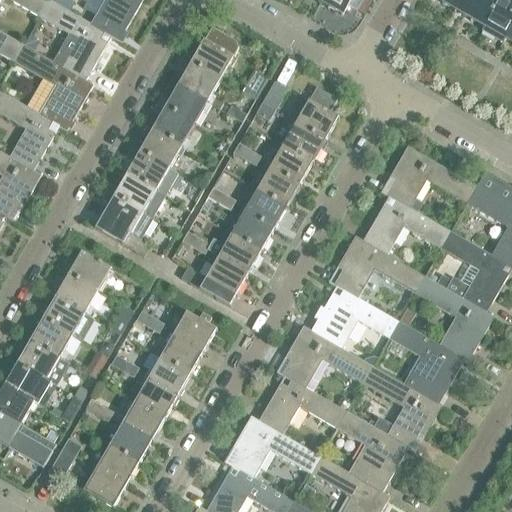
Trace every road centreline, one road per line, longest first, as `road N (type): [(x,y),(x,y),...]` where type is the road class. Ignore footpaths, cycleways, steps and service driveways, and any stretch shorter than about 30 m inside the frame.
road 1 (residential): [(156,511),(387,89)]
road 2 (residential): [(0,311),(177,0)]
road 3 (residential): [(511,161),(387,89)]
road 4 (residential): [(353,70),(232,0)]
road 5 (residential): [(448,511),(511,402)]
